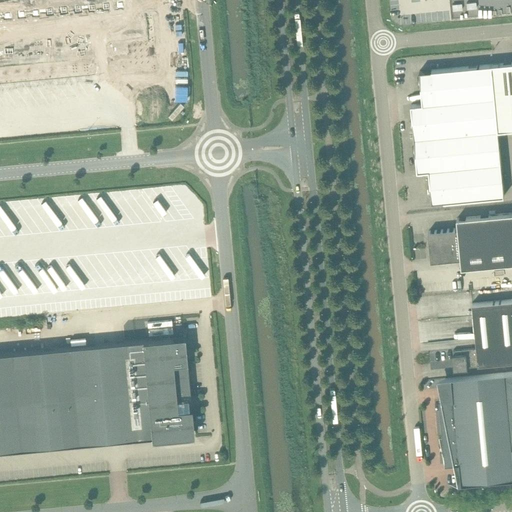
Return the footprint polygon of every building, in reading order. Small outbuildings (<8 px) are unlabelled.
[(0,0),(0,78),(126,66),(127,70),(130,69),(131,71),(131,69),(149,68),(149,69),(150,69),(150,68),(153,67),(153,64),(154,64),(154,63),(153,63),(151,41),(152,41),(152,40),(150,40),(150,31),(150,30),(151,30),(151,29),(149,30),(146,0),(0,0)] [(497,129),(498,129),(511,127),(511,62),(491,64),(492,74),(494,97),(497,129)] [(492,74),(491,64),(419,71),(422,103),(494,97),(492,74)] [(494,97),(422,103),(411,104),(414,138),(498,130),(498,129),(497,129),(494,97)] [(498,130),(414,138),(417,171),(429,170),(432,202),(504,195),(498,130)] [(511,263),(511,213),(457,218),(458,228),(428,231),(431,261),(461,258),(461,268),(511,263)] [(455,368),(465,367),(489,365),(489,364),(511,361),(511,299),(472,303),(476,348),(453,350),(455,368)] [(124,341),(0,352),(0,450),(133,438),(151,436),(152,439),(194,435),(194,432),(193,421),(192,407),(189,407),(188,398),(191,397),(190,395),(186,349),(185,335),(124,341)] [(511,371),(505,372),(448,378),(452,378),(453,398),(439,400),(445,464),(460,463),(461,483),(448,485),(511,479),(511,371)]
